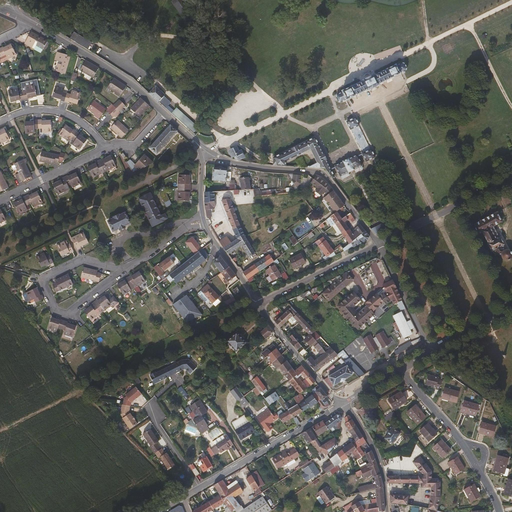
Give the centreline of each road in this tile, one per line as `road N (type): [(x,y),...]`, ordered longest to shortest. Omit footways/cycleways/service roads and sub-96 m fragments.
road 1 (track): [(0,428),(256,305)]
road 2 (residential): [(376,244),(324,174),(233,163),(201,150)]
road 3 (unknown): [(48,0),(182,103)]
road 4 (residential): [(200,487),(343,405)]
road 5 (residential): [(164,113),(29,23)]
road 6 (unknown): [(255,91),(200,40),(169,30),(152,29),(127,56)]
road 7 (residential): [(124,270),(71,310),(59,310),(43,281),(81,257)]
road 8 (residential): [(511,178),(376,244)]
road 9 (residential): [(376,244),(256,305)]
road 10 (residential): [(177,379),(153,399),(151,415),(200,487)]
road 11 (residential): [(256,305),(343,405)]
road 12 (track): [(511,105),(473,34),(453,27),(430,46)]
road 13 (residential): [(108,148),(56,111),(31,110),(0,123)]
